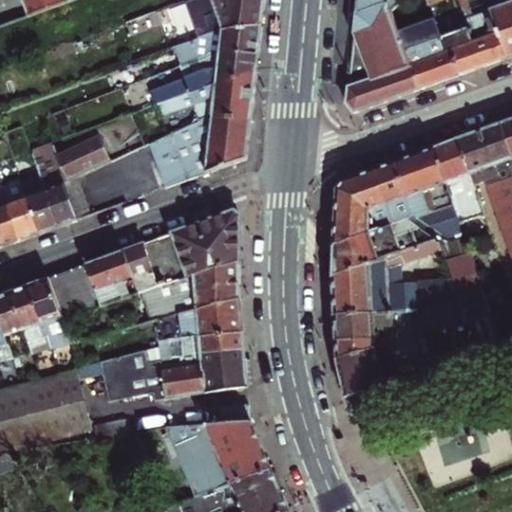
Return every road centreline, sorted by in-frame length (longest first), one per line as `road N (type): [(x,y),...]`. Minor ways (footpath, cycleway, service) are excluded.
road 1 (residential): [(0,271),(291,166)]
road 2 (residential): [(291,166),(511,87)]
road 3 (primary): [(295,388),(282,309),(291,166)]
road 4 (primary): [(291,166),(307,0)]
road 5 (primary): [(295,388),(338,511)]
